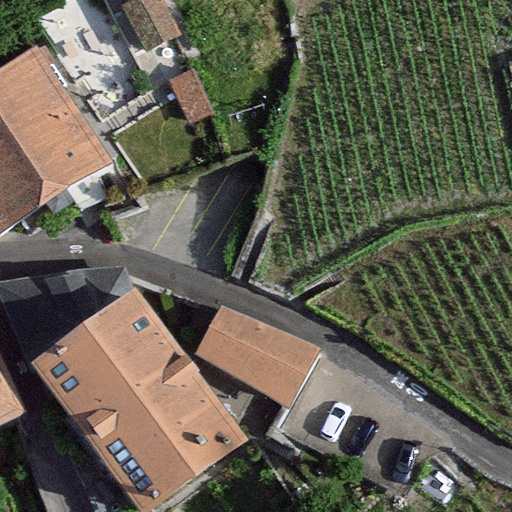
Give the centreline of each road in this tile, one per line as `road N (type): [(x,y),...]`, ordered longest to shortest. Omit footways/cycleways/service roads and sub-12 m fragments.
road 1 (unclassified): [(511,464),(315,324),(118,255),(0,263)]
road 2 (residential): [(0,343),(71,511)]
